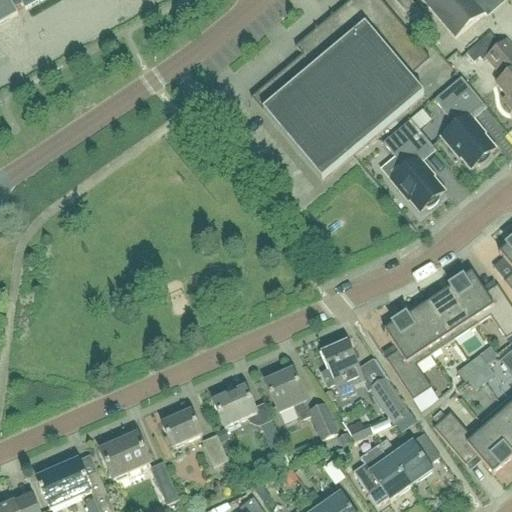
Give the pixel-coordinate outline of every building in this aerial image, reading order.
[(0,0),(0,26),(18,17),(15,12),(22,8),(25,13),(47,0),(0,0)] [(376,0),(354,0),(332,19),(331,17),(314,31),(316,33),(295,51),(301,59),(250,102),(320,185),(424,99),(407,82),(429,63),(376,0)] [(407,0),(391,0),(410,22),(419,14),(407,0)] [(419,0),(455,42),(484,18),(504,0),(419,0)] [(511,53),(504,44),(485,61),(496,73),(503,67),(511,76),(497,88),(507,101),(503,104),(511,114),(511,53)] [(459,75),(465,63),(452,57),(447,69),(459,75)] [(494,153),(475,130),(476,128),(469,121),(483,109),(461,82),(435,105),(456,130),(443,141),(459,161),(461,161),(471,173),(476,168),(478,170),(481,169),(482,169),(483,168),(486,167),(488,165),(489,163),(490,161),(491,160),(489,158),(494,153)] [(410,124),(383,147),(405,173),(391,184),(408,204),(410,204),(420,215),(425,211),(427,213),(428,213),(431,212),(433,211),(435,209),(437,207),(439,204),(440,203),(438,201),(443,196),(425,174),(425,171),(418,163),(433,151),(410,124)] [(326,227),(321,240),(334,245),(339,232),(326,227)] [(511,246),(499,257),(511,272),(511,278),(504,285),(511,294),(511,246)] [(451,291),(476,330),(491,320),(506,343),(511,339),(511,311),(497,290),(485,298),(472,277),(451,291)] [(453,345),(476,330),(451,291),(450,291),(451,292),(428,308),(453,345)] [(430,360),(453,345),(428,308),(406,322),(406,321),(405,322),(430,360)] [(417,369),(430,360),(405,322),(384,335),(398,355),(386,363),(413,405),(421,417),(438,404),(431,393),(432,392),(417,369)] [(354,392),(364,388),(346,347),(321,358),(328,375),(320,378),(327,393),(334,390),(340,404),(356,398),(354,392)] [(469,367),(478,377),(488,369),(480,359),(469,367)] [(465,387),(469,384),(478,377),(469,367),(457,376),(465,387)] [(488,369),(478,377),(485,387),(495,379),(488,369)] [(305,406),(292,375),(264,387),(278,418),(293,412),(299,426),(310,421),(311,421),(321,445),(338,437),(325,407),(309,413),(306,405),(305,406)] [(478,377),(469,384),(476,393),(485,387),(478,377)] [(385,381),(369,392),(387,420),(389,424),(392,428),(393,429),(410,418),(385,381)] [(223,434),(256,419),(244,392),(211,407),(223,434)] [(511,400),(501,409),(511,421),(511,400)] [(511,461),(511,459),(511,421),(501,409),(480,427),(511,462),(511,461)] [(511,462),(480,427),(468,438),(450,417),(446,421),(441,415),(432,421),(438,428),(433,432),(465,469),(476,460),(492,478),(511,462)] [(171,453),(201,440),(191,416),(161,429),(171,453)] [(273,460),(280,456),(285,454),(271,425),(260,430),(273,460)] [(342,452),(353,446),(348,437),(338,442),(342,452)] [(112,485),(150,469),(137,439),(100,455),(112,485)] [(213,472),(227,466),(228,466),(217,439),(202,446),(213,472)] [(390,463),(410,491),(432,476),(428,469),(439,461),(423,439),(412,447),(397,457),(388,443),(383,446),(379,449),(389,463),(390,463)] [(390,463),(389,463),(376,472),(371,464),(354,476),(374,503),(384,496),(390,505),(410,491),(390,463)] [(85,482),(78,465),(36,483),(48,511),(54,511),(91,496),(94,503),(85,508),(86,511),(110,511),(96,477),(85,482)] [(167,509),(179,505),(181,504),(163,466),(150,472),(167,509)] [(288,489),(297,482),(291,473),(282,480),(288,489)] [(351,511),(340,497),(324,508),(314,495),(307,500),(311,507),(309,508),(311,511),(351,511)] [(260,511),(253,501),(239,511),(230,511),(228,508),(218,511),(260,511)]
